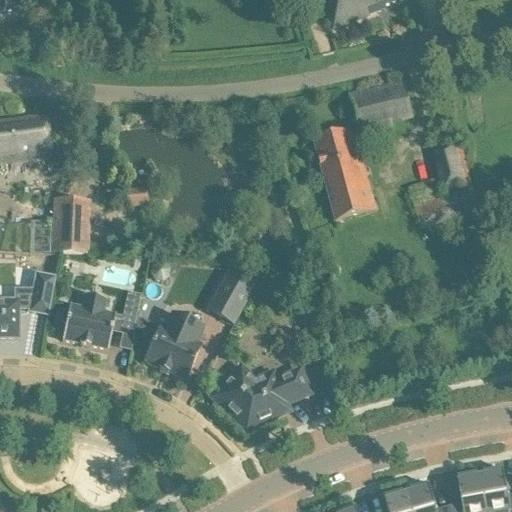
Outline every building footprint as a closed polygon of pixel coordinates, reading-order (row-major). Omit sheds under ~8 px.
[(13,0),(0,0),(0,14),(16,12),(13,0)] [(404,0),(327,0),(332,11),(328,13),(335,30),(370,16),(369,14),(404,0)] [(408,102),(401,83),(349,96),(354,115),(360,136),(393,127),(392,123),(413,117),(408,102)] [(0,167),(51,160),(48,138),(46,118),(0,123),(0,167)] [(337,225),(377,214),(364,168),(361,169),(351,133),(315,143),(320,162),(337,225)] [(472,187),(446,196),(445,193),(473,185),(462,144),(433,153),(439,179),(409,189),(422,230),(480,211),(472,187)] [(121,193),(121,194),(122,195),(122,196),(124,196),(125,211),(153,208),(151,189),(129,191),(129,189),(127,189),(126,188),(125,188),(124,188),(123,189),(122,190),(121,191),(121,193)] [(74,221),(75,203),(55,202),(53,254),(87,256),(89,222),(74,221)] [(150,276),(155,282),(162,283),(168,279),(169,271),(165,265),(157,264),(151,269),(150,276)] [(32,310),(48,312),(54,277),(38,274),(35,290),(18,290),(18,302),(0,301),(0,337),(19,338),(19,309),(32,309),(32,310)] [(206,313),(233,327),(254,289),(228,274),(206,313)] [(70,307),(69,312),(66,311),(63,313),(61,322),(63,325),(66,325),(62,343),(80,346),(80,348),(89,350),(90,348),(108,352),(115,317),(103,314),(106,301),(84,297),(82,310),(70,307)] [(150,334),(148,341),(149,344),(152,346),(144,364),(160,371),(159,373),(168,377),(168,375),(186,383),(197,357),(192,355),(203,329),(172,315),(164,332),(159,329),(157,334),(154,333),(150,334)] [(123,335),(134,338),(138,322),(126,319),(123,335)] [(241,369),(235,375),(211,400),(246,433),(290,414),(286,407),(310,396),(300,372),(272,384),(269,376),(255,382),(241,369)] [(511,511),(511,500),(510,501),(504,471),(484,475),(485,479),(482,479),(487,511),(511,511)] [(458,480),(463,509),(451,511),(450,508),(450,511),(487,511),(482,479),(479,480),(478,476),(458,480)] [(410,492),(411,496),(408,497),(412,511),(450,511),(450,508),(449,508),(450,511),(449,511),(437,511),(430,487),(410,492)] [(385,500),(388,511),(412,511),(408,497),(405,498),(404,494),(385,500)]
